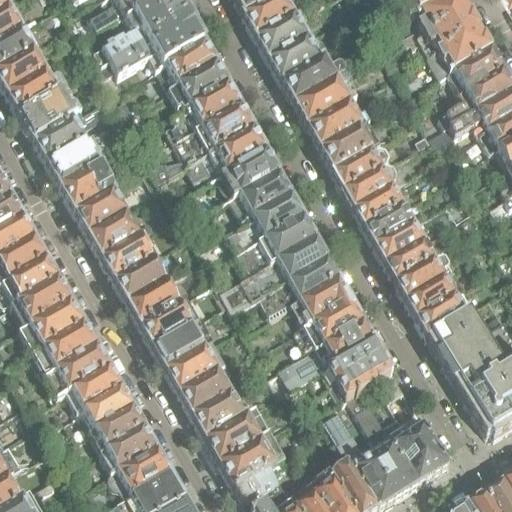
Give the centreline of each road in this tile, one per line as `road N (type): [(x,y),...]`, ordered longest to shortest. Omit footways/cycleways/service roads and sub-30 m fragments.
road 1 (residential): [(200,0),(476,479)]
road 2 (residential): [(211,511),(0,144)]
